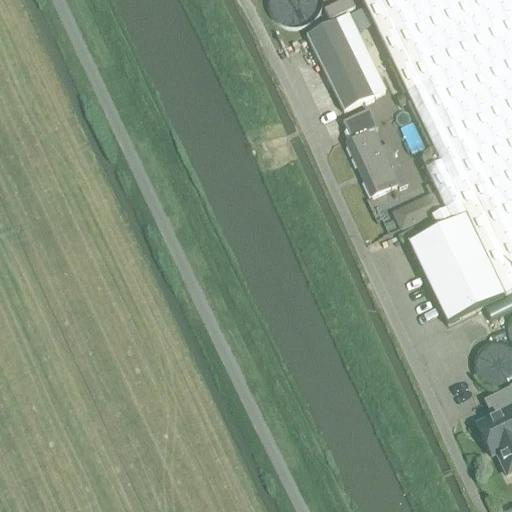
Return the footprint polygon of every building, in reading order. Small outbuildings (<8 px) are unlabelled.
[(313,1),(313,0),(268,0),(269,0),(270,7),(272,12),(275,16),(280,20),(284,22),(289,23),(294,23),(298,21),(306,17),(309,14),(311,10),(313,6),(313,1)] [(511,0),(373,0),(362,5),(441,167),(435,170),(454,210),(446,214),(446,216),(432,223),(438,235),(409,248),(448,329),(511,298),(511,0)] [(348,1),(323,13),(329,24),(354,12),(348,1)] [(348,20),(315,37),(307,41),(344,117),(386,97),(348,20)] [(404,99),(397,103),(401,112),(409,108),(404,99)] [(369,114),(342,127),(351,146),(347,148),(373,202),(398,190),(399,193),(407,189),(388,149),(382,151),(374,134),(378,133),(369,114)] [(454,210),(435,170),(427,174),(446,214),(454,210)] [(511,354),(507,343),(474,360),(489,393),(511,381),(511,354)] [(493,421),(476,429),(491,460),(496,458),(507,479),(511,476),(511,397),(510,393),(485,405),(493,421)]
